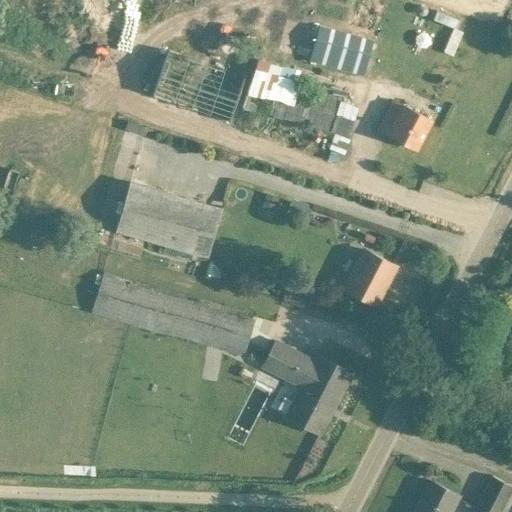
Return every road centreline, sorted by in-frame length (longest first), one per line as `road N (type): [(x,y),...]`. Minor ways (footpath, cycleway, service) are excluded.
road 1 (unclassified): [(356,504),(0,490)]
road 2 (tertiary): [(511,200),(356,504)]
